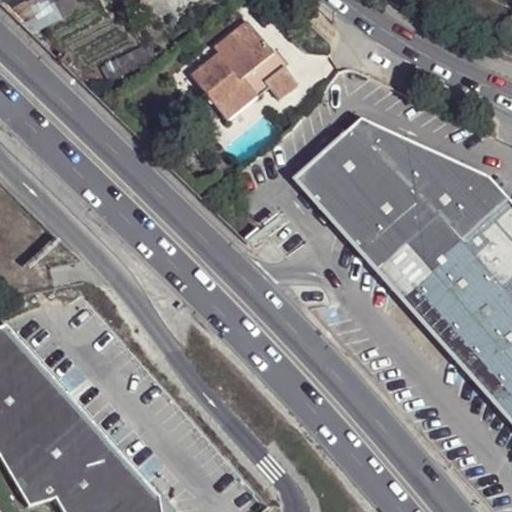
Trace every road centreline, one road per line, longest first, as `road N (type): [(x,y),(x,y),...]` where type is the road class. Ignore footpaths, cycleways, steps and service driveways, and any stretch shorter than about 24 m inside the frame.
road 1 (primary): [(454,511),(240,272),(0,37)]
road 2 (primary): [(0,95),(396,511)]
road 3 (unclassified): [(342,0),(511,96)]
